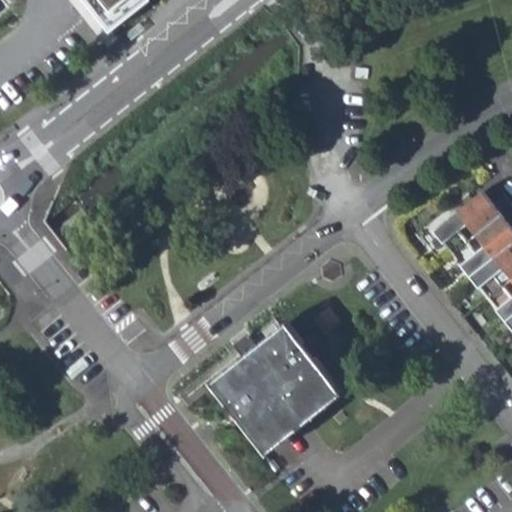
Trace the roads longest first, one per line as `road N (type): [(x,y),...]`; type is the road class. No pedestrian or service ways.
road 1 (residential): [(5,224),(137,386),(355,212)]
road 2 (secondary): [(12,179),(231,0)]
road 3 (residential): [(355,212),(511,421)]
road 4 (residential): [(355,212),(473,130)]
